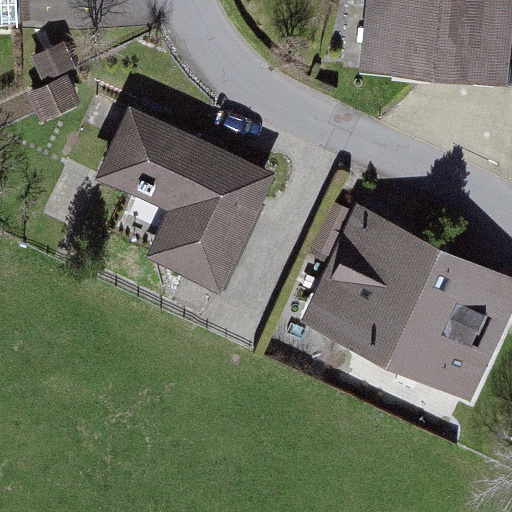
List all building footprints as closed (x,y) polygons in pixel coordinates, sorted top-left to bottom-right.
[(32,0),(0,0),(0,27),(34,25),(32,0)] [(511,0),(379,0),(372,72),(511,85),(511,0)] [(71,80),(43,93),(55,119),(83,106),(71,80)] [(294,170),(141,104),(108,180),(181,212),(162,257),(242,291),(294,170)] [(511,334),(511,275),(364,207),(306,330),(477,409),(511,334)]
